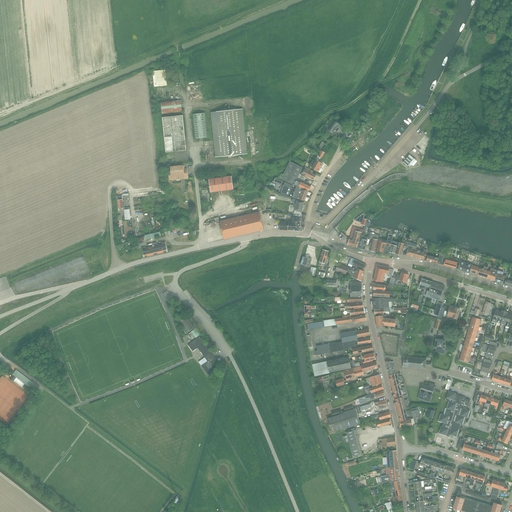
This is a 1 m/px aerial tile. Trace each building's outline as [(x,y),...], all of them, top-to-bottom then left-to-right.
[(154,87),(160,86),(167,85),(165,70),(158,71),(153,71),(154,87)] [(162,114),(182,112),(181,99),(160,101),(162,114)] [(247,154),(243,109),(211,112),(216,157),(247,154)] [(205,113),(192,114),(195,139),(207,138),(205,113)] [(166,152),(176,151),(186,150),(183,115),(162,117),(166,152)] [(329,131),(331,133),(336,136),(343,126),(336,122),(329,131)] [(409,156),(403,164),(407,167),(410,165),(412,166),(416,162),(409,156)] [(280,178),(283,180),(294,185),(303,167),(301,166),(302,165),(296,162),(296,161),(291,159),(290,161),(283,174),(281,173),(279,177),(278,177),(280,178)] [(323,164),(322,164),(316,160),(312,168),(319,172),(323,164)] [(171,171),(169,171),(170,177),(170,179),(172,179),(176,179),(176,180),(176,181),(181,180),(181,179),(180,178),(186,177),(188,177),(187,170),(185,170),(185,169),(183,169),(183,165),(176,166),(171,167),(171,171)] [(303,174),(314,180),(317,175),(313,173),(313,171),(306,167),(303,174)] [(211,193),(234,189),(232,176),(209,179),(211,193)] [(297,181),(294,185),(299,187),(308,191),(311,186),(301,182),(297,181)] [(293,197),(305,201),(308,191),(299,187),(297,186),(296,188),(293,187),(293,186),(285,182),(284,185),(283,187),(279,185),(278,189),(282,191),(281,192),(293,197)] [(220,221),(223,234),(225,239),(264,230),(260,212),(265,211),(262,198),(238,203),(241,216),(220,221)] [(294,210),(302,212),(304,202),(293,199),(292,202),(296,203),(294,210)] [(267,202),(266,209),(276,212),(277,204),(267,202)] [(280,221),(280,228),(280,230),(301,231),(301,217),(292,217),(292,221),(280,221)] [(350,239),(348,245),(357,247),(360,248),(362,239),(362,237),(362,236),(362,235),(363,233),(361,233),(362,229),(356,228),(355,231),(353,240),(350,239)] [(161,236),(160,232),(145,235),(146,240),(153,239),(152,238),(161,236)] [(371,247),(370,251),(375,252),(379,235),(375,234),(375,233),(369,232),(367,238),(373,239),(372,243),(371,242),(370,247),(371,247)] [(379,239),(377,251),(387,253),(388,249),(390,250),(391,247),(392,241),(393,242),(393,241),(394,241),(395,238),(393,238),(393,237),(393,234),(389,234),(389,236),(387,241),(379,239)] [(400,242),(396,253),(401,255),(405,240),(403,239),(402,239),(401,242),(400,242)] [(408,249),(407,256),(406,256),(414,258),(416,249),(418,245),(406,241),(404,248),(408,249)] [(154,246),(156,254),(162,253),(160,245),(159,245),(157,244),(156,243),(153,243),(154,246)] [(142,248),(144,257),(150,256),(149,248),(146,249),(145,247),(143,248),(142,248)] [(328,251),(323,249),(319,262),(325,263),(327,257),(328,251)] [(416,249),(414,258),(424,260),(426,261),(428,255),(426,255),(427,250),(424,249),(423,251),(416,249)] [(428,255),(426,261),(434,263),(437,263),(441,264),(443,265),(444,265),(445,261),(445,259),(446,256),(443,255),(439,255),(439,258),(428,255)] [(303,257),(301,263),(301,264),(303,264),(304,265),(310,266),(312,258),(310,258),(305,256),(305,257),(303,257)] [(366,265),(352,258),(349,263),(363,270),(366,265)] [(445,261),(444,265),(456,268),(458,262),(445,259),(445,261)] [(461,261),(458,269),(470,273),(477,275),(479,267),(472,265),(473,265),(461,261)] [(336,271),(346,275),(349,276),(349,277),(351,278),(351,276),(353,277),(362,281),(364,271),(356,267),(356,268),(352,267),(349,267),(338,263),(336,271)] [(377,265),(373,281),(383,282),(385,273),(388,274),(388,276),(392,277),(394,270),(390,268),(390,267),(377,265)] [(480,267),(478,275),(477,275),(489,279),(491,275),(489,274),(491,270),(488,269),(488,268),(484,267),(484,268),(480,267)] [(491,275),(489,279),(494,281),(497,273),(498,270),(491,268),(491,270),(489,274),(491,275)] [(497,273),(494,281),(503,284),(506,275),(503,274),(503,272),(499,271),(499,273),(497,273)] [(395,280),(394,283),(397,284),(398,281),(399,281),(399,280),(403,281),(403,284),(406,285),(406,282),(409,274),(402,272),(401,275),(397,274),(395,280)] [(426,286),(430,288),(432,282),(422,278),(419,288),(425,289),(426,286)] [(360,282),(351,282),(351,285),(351,297),(362,297),(362,285),(362,282),(360,282)] [(444,286),(433,282),(432,282),(430,288),(429,291),(427,291),(426,296),(439,300),(441,296),(444,286)] [(373,290),(374,290),(387,291),(390,291),(387,291),(388,286),(393,287),(393,284),(388,284),(388,285),(385,285),(382,284),(382,283),(373,283),(373,290)] [(384,298),(374,298),(374,308),(375,308),(384,308),(389,308),(389,307),(390,307),(389,302),(395,301),(395,299),(384,298)] [(486,314),(485,317),(490,319),(494,308),(493,308),(494,305),(486,302),(483,313),(486,314)] [(438,316),(442,317),(446,304),(442,303),(441,305),(438,315),(438,316)] [(417,314),(420,306),(417,305),(415,312),(410,311),(410,313),(415,314),(415,313),(417,314)] [(450,306),(447,316),(452,317),(457,319),(458,317),(460,318),(462,314),(459,313),(460,309),(456,307),(455,308),(450,306)] [(495,310),(492,321),(491,324),(495,325),(496,323),(496,322),(496,323),(500,312),(495,310)] [(496,322),(496,323),(497,323),(497,322),(501,323),(505,311),(502,310),(501,312),(500,312),(496,323),(496,322)] [(323,321),(324,321),(324,327),(336,325),(336,324),(354,321),(354,323),(367,320),(366,314),(353,316),(351,317),(348,317),(348,315),(343,316),(343,318),(335,319),(323,321)] [(376,316),(376,323),(377,327),(385,326),(384,325),(395,327),(396,319),(386,318),(386,315),(383,315),(376,316)] [(472,317),(470,324),(479,326),(481,319),(472,317)] [(186,334),(190,331),(195,328),(188,318),(183,322),(180,319),(177,322),(186,334)] [(470,324),(468,331),(477,333),(479,326),(470,324)] [(192,331),(196,338),(201,334),(197,328),(192,331)] [(316,355),(344,350),(347,349),(356,348),(355,345),(372,342),(369,329),(357,331),(357,330),(341,333),(342,341),(317,346),(317,351),(315,351),(316,355)] [(468,331),(466,338),(475,340),(477,333),(468,331)] [(193,351),(198,348),(205,343),(200,337),(188,345),(193,351)] [(466,338),(464,345),(473,348),(475,340),(466,338)] [(436,339),(435,348),(435,352),(443,353),(444,349),(446,340),(436,339)] [(484,344),(483,347),(495,351),(496,348),(495,348),(497,343),(490,341),(489,345),(484,344)] [(208,361),(202,366),(208,375),(219,368),(216,365),(220,362),(222,361),(220,358),(218,359),(216,357),(215,358),(205,343),(198,348),(208,361)] [(354,354),(374,350),(373,345),(353,348),(354,354)] [(464,345),(462,353),(470,355),(473,348),(464,345)] [(493,354),(494,355),(495,351),(483,347),(482,351),(487,353),(485,357),(492,359),(493,354)] [(364,355),(365,362),(363,362),(363,365),(373,362),(373,361),(373,360),(376,359),(374,353),(364,355)] [(462,353),(460,360),(468,362),(470,355),(462,353)] [(345,357),(339,359),(341,370),(351,368),(351,367),(350,361),(349,357),(349,356),(345,357)] [(427,359),(404,356),(404,359),(404,361),(404,363),(403,366),(425,369),(426,366),(431,366),(432,363),(426,362),(427,359)] [(477,361),(476,364),(477,365),(490,369),(491,366),(490,365),(491,361),(485,359),(483,363),(477,361)] [(377,368),(378,368),(376,361),(373,362),(363,365),(353,368),(344,370),(347,380),(356,378),(356,377),(364,374),(363,372),(375,369),(377,369),(377,368)] [(386,362),(389,374),(396,373),(394,362),(390,362),(386,362)] [(488,372),(489,372),(490,369),(477,365),(476,364),(475,364),(477,365),(476,368),(481,370),(480,374),(486,376),(488,372)] [(12,375),(28,387),(32,382),(16,370),(12,375)] [(372,386),(382,383),(380,375),(370,377),(372,386)] [(345,385),(343,378),(335,380),(337,387),(345,385)] [(432,394),(433,390),(434,388),(435,385),(429,383),(428,386),(422,384),(418,398),(430,402),(432,395),(432,394)] [(372,393),(383,389),(382,384),(370,388),(366,389),(368,394),(372,393)] [(369,394),(365,396),(366,396),(367,400),(377,397),(377,399),(385,396),(384,390),(369,394)] [(441,426),(440,430),(439,433),(447,436),(447,434),(453,436),(457,437),(460,426),(462,427),(465,417),(468,418),(470,410),(467,409),(470,400),(463,398),(463,397),(458,395),(458,394),(456,393),(449,391),(447,398),(447,400),(449,401),(447,408),(445,408),(443,414),(441,413),(438,421),(443,423),(442,426),(441,426)] [(480,400),(479,404),(481,404),(482,401),(485,402),(487,396),(481,394),(479,400),(480,400)] [(361,398),(359,399),(359,400),(361,404),(368,402),(367,400),(366,396),(364,397),(361,398)] [(489,403),(491,404),(493,398),(487,396),(485,402),(483,409),(487,410),(489,403)] [(491,404),(495,405),(494,408),(496,409),(497,406),(498,406),(499,400),(493,398),(491,404)] [(503,405),(502,408),(505,409),(506,406),(511,407),(511,401),(505,399),(503,405)] [(385,400),(377,402),(375,403),(375,405),(378,405),(379,409),(387,407),(386,406),(387,406),(386,404),(385,400)] [(413,410),(411,411),(413,418),(417,417),(421,416),(419,409),(418,407),(413,409),(413,410)] [(360,424),(370,421),(369,417),(359,420),(355,408),(343,412),(343,413),(327,418),(332,432),(348,427),(348,428),(360,424)] [(426,415),(426,416),(432,418),(435,410),(428,408),(428,409),(426,415)] [(380,420),(389,417),(391,417),(390,411),(374,416),(375,419),(377,419),(377,418),(379,417),(380,420)] [(399,415),(400,421),(408,420),(408,419),(411,419),(411,418),(413,418),(411,411),(412,416),(409,417),(409,419),(408,419),(407,414),(399,415)] [(377,422),(378,427),(391,424),(389,419),(377,422)] [(499,426),(511,432),(511,422),(507,421),(505,425),(508,427),(507,429),(504,428),(501,426),(502,425),(499,424),(498,425),(499,426)] [(506,432),(504,435),(510,438),(511,433),(511,432),(499,426),(498,428),(499,429),(503,431),(506,432)] [(353,456),(362,454),(356,430),(352,431),(351,429),(348,430),(348,432),(346,432),(347,435),(343,436),(345,443),(349,442),(353,456)] [(507,444),(510,438),(504,435),(503,438),(500,437),(498,439),(499,439),(498,441),(501,442),(501,441),(507,444)] [(379,447),(396,445),(395,437),(382,439),(382,442),(380,442),(381,445),(378,445),(379,447)] [(476,447),(474,453),(481,455),(483,449),(479,448),(476,447)] [(387,464),(386,464),(386,468),(398,467),(396,450),(389,451),(390,454),(386,454),(387,464)] [(494,453),(493,459),(499,460),(501,455),(500,455),(501,451),(499,450),(499,451),(495,450),(494,453)] [(422,458),(420,465),(426,467),(428,460),(422,458)] [(428,460),(426,467),(430,468),(429,470),(431,471),(432,469),(434,461),(428,460)] [(434,461),(432,469),(438,471),(441,463),(434,461)] [(441,463),(438,471),(442,472),(441,474),(444,475),(447,465),(441,463)] [(447,465),(444,475),(445,473),(451,475),(453,467),(447,465)] [(386,468),(386,475),(387,475),(398,474),(398,467),(386,468)] [(459,475),(458,478),(458,479),(461,480),(462,475),(465,476),(467,471),(461,469),(459,475)] [(471,478),(471,480),(469,484),(471,485),(473,485),(474,483),(473,483),(474,479),(477,480),(479,474),(473,472),(471,478)] [(386,475),(381,477),(382,482),(387,482),(399,479),(398,474),(387,475),(386,475)] [(488,481),(487,484),(491,486),(494,487),(493,490),(496,490),(499,481),(493,479),(492,482),(488,481)] [(392,491),(395,490),(401,489),(399,480),(389,482),(390,490),(395,490),(392,491)] [(499,481),(496,490),(499,491),(499,489),(503,490),(503,489),(507,491),(508,487),(504,486),(505,483),(499,481)] [(414,488),(415,495),(423,494),(422,490),(425,490),(425,489),(432,489),(431,486),(422,487),(414,488)] [(399,501),(402,500),(403,500),(401,489),(395,490),(392,491),(395,504),(399,503),(399,501)] [(457,495),(453,508),(461,510),(468,511),(499,511),(501,508),(501,507),(502,505),(494,503),(493,504),(493,506),(490,505),(484,503),(477,501),(470,499),(463,497),(460,496),(462,491),(458,490),(458,493),(457,495)]
